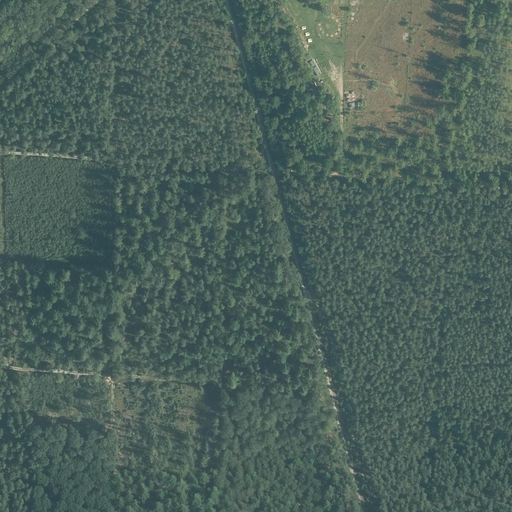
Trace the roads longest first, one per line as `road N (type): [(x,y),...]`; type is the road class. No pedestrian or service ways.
road 1 (track): [(365,511),(274,173)]
road 2 (track): [(274,173),(0,151)]
road 3 (track): [(274,173),(511,189)]
road 4 (track): [(0,151),(5,367)]
road 5 (track): [(465,0),(452,185)]
road 6 (track): [(228,0),(274,173)]
road 7 (track): [(110,269),(144,255),(255,171)]
road 8 (track): [(108,511),(110,375)]
road 9 (track): [(0,81),(99,0)]
